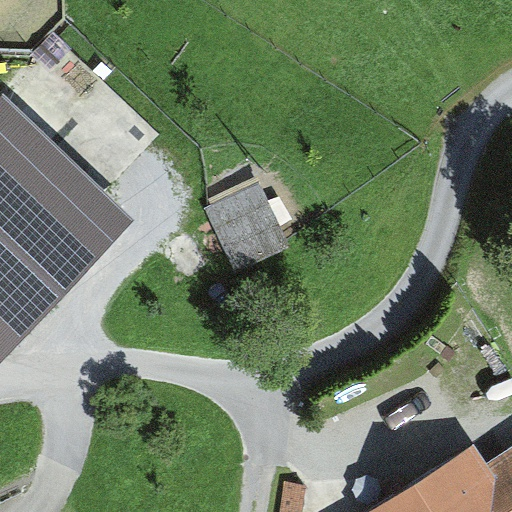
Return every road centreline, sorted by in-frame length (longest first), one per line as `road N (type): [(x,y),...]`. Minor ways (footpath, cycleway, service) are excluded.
road 1 (track): [(511,96),(492,109),(459,171),(426,284),(362,345),(290,380),(253,384),(162,368),(71,370),(0,388)]
road 2 (track): [(257,511),(265,414),(253,384)]
